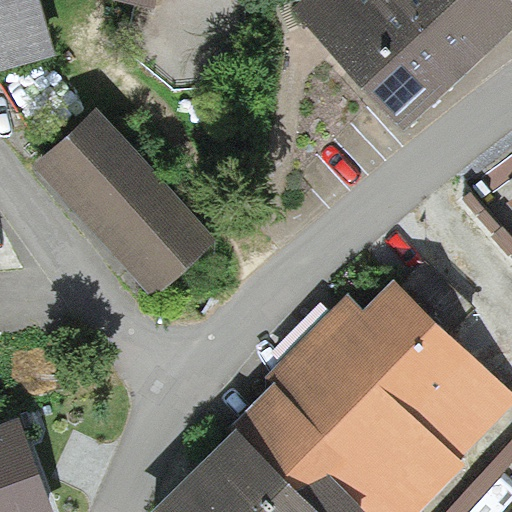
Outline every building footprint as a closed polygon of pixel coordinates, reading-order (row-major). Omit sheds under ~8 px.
[(39,0),(11,0),(0,3),(0,76),(56,62),(39,0)] [(101,0),(155,13),(157,0),(101,0)] [(511,37),(511,8),(504,0),(306,0),(293,13),(405,135),(511,37)] [(272,9),(173,111),(313,245),(412,143),(272,9)] [(97,113),(34,167),(153,305),(216,251),(97,113)] [(273,386),(229,431),(235,437),(301,501),(323,478),(358,511),(419,511),(466,464),(460,458),(511,403),(511,392),(396,282),(363,315),(346,299),(267,380),(273,386)] [(0,511),(52,511),(20,422),(0,429),(0,511)] [(301,501),(235,437),(158,511),(358,511),(323,478),(301,501)]
